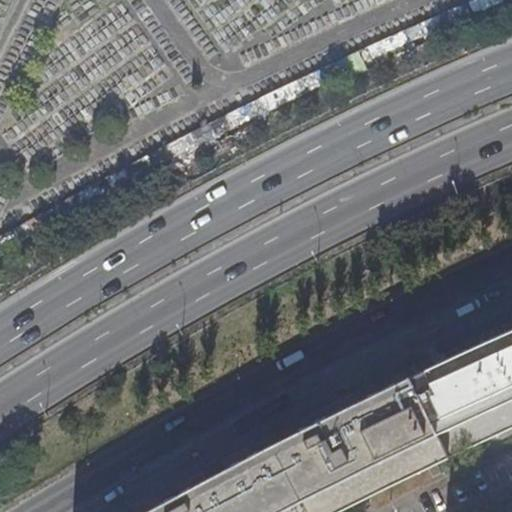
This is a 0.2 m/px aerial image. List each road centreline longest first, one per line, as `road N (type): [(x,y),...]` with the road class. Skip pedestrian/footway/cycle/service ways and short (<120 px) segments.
road 1 (trunk): [(0,413),(167,310),(511,132)]
road 2 (trunk): [(511,67),(139,250),(0,339)]
road 3 (secondary): [(511,264),(372,327),(44,511)]
